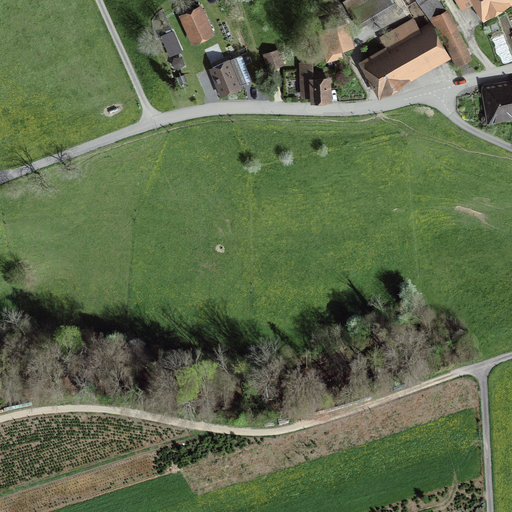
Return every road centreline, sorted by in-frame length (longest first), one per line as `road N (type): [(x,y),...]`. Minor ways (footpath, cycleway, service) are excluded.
road 1 (track): [(0,419),(27,411),(257,434),(482,365)]
road 2 (unclassified): [(435,90),(343,110),(175,115),(0,179)]
road 3 (unclassified): [(485,511),(482,365)]
road 4 (track): [(152,122),(98,0)]
